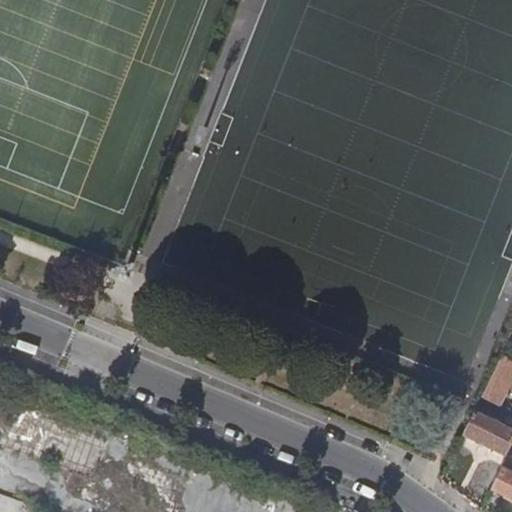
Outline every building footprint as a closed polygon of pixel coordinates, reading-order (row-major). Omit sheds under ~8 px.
[(127,271),(119,272),(120,282),(129,279),(127,271)] [(502,355),(482,398),(497,406),(511,374),(511,360),(508,358),(502,355)] [(475,411),(465,435),(507,455),(511,444),(511,443),(511,413),(505,410),(499,422),(475,411)] [(502,466),(502,467),(511,472),(511,458),(507,455),(502,466)] [(511,474),(502,470),(492,490),(511,499),(511,474)]
